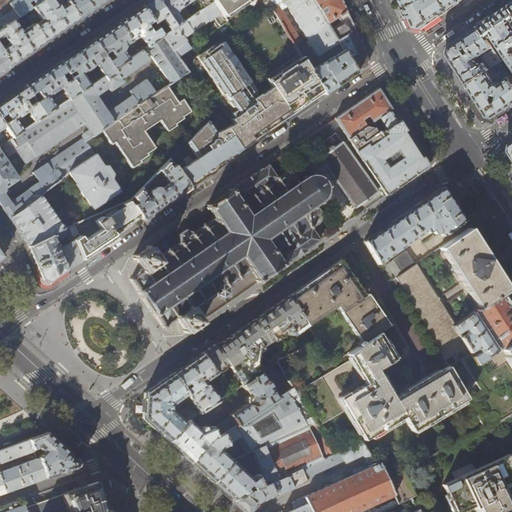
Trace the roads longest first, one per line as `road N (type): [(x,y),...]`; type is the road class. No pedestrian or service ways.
road 1 (residential): [(85,419),(466,155)]
road 2 (residential): [(401,56),(34,308)]
road 3 (residential): [(0,86),(130,0)]
road 4 (residential): [(0,499),(125,454)]
